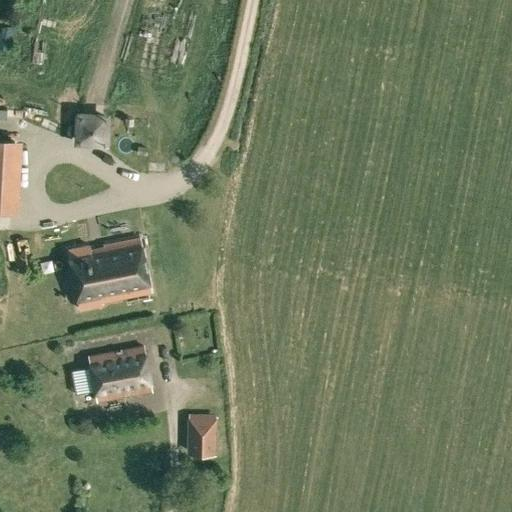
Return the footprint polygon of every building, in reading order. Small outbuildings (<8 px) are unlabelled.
[(42,45),(39,66),(50,68),(53,47),(42,45)] [(72,144),(108,146),(110,112),(74,110),(72,144)] [(0,141),(0,211),(9,212),(13,142),(0,141)] [(68,248),(80,310),(107,305),(106,300),(151,291),(140,235),(92,244),(92,243),(68,248)] [(16,293),(19,328),(46,326),(43,291),(16,293)] [(0,349),(18,346),(9,299),(0,300),(0,349)] [(87,363),(93,395),(95,395),(97,402),(152,391),(151,384),(153,383),(147,352),(145,352),(143,344),(121,349),(121,350),(117,351),(116,349),(88,355),(90,362),(87,363)] [(188,454),(215,454),(215,416),(188,416),(188,454)]
